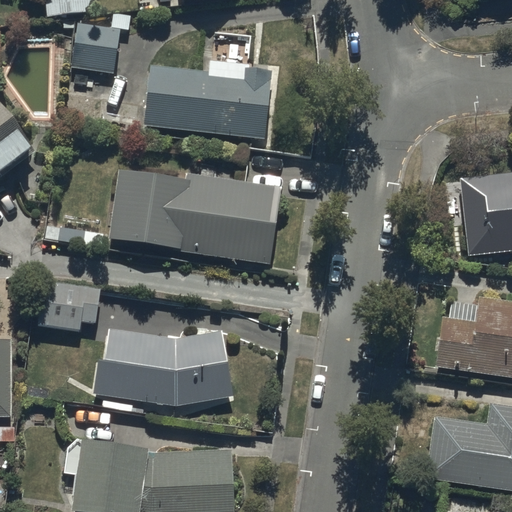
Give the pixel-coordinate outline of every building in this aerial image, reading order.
[(44,0),(46,18),(51,17),(52,24),(63,22),(64,31),(76,30),(75,22),(67,22),(66,16),(94,13),(92,0),(44,0)] [(112,29),(78,24),(72,70),(112,75),(119,30),(128,31),(130,18),(114,15),(112,29)] [(254,39),(216,34),(210,75),(151,67),(144,128),(262,143),(271,74),(250,71),(254,39)] [(0,179),(36,149),(0,105),(0,179)] [(185,181),(119,171),(108,242),(268,266),(280,189),(186,175),(185,181)] [(511,173),(459,179),(460,189),(445,191),(447,210),(460,208),(465,257),(511,252),(511,173)] [(102,234),(59,228),(57,242),(100,248),(102,234)] [(82,322),(96,324),(100,292),(42,285),(37,326),(33,325),(31,341),(47,343),(49,329),(81,333),(82,322)] [(511,303),(476,299),(475,303),(450,300),(448,319),(440,318),(432,369),(511,380),(511,303)] [(91,396),(148,405),(173,408),(233,398),(221,332),(175,340),(109,331),(105,363),(96,362),(91,396)] [(0,418),(12,419),(11,342),(0,342),(0,418)] [(511,408),(489,406),(486,426),(432,420),(424,484),(511,494),(511,408)] [(105,411),(76,407),(74,423),(104,426),(105,411)] [(149,452),(85,443),(78,441),(69,450),(64,476),(76,478),(70,511),(232,511),(230,451),(149,452)]
